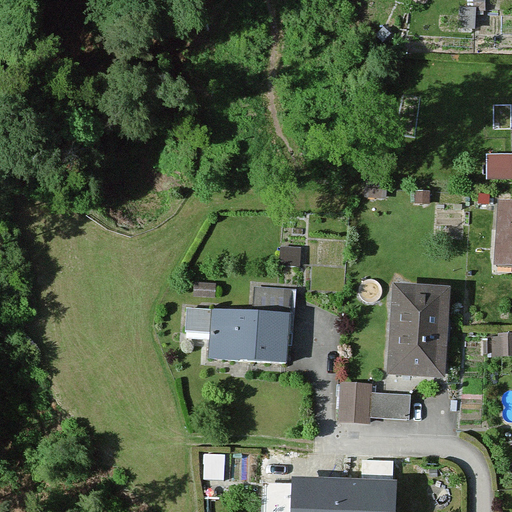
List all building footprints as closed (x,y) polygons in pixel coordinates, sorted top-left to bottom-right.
[(511,268),(511,204),(505,204),(501,268),(511,268)] [(455,382),(457,291),(395,290),(393,380),(455,382)] [(293,365),(297,294),(259,292),(258,316),(192,312),(191,343),(217,344),(216,361),(293,365)] [(511,339),(491,341),(492,362),(511,360),(511,339)] [(373,387),(341,387),(341,425),(373,426),(373,421),(373,397),(373,387)] [(414,397),(373,397),(373,421),(414,421),(414,397)] [(374,511),(375,492),(305,489),(304,511),(374,511)]
